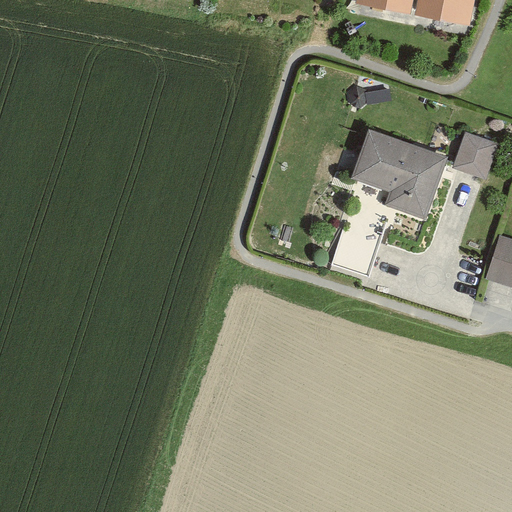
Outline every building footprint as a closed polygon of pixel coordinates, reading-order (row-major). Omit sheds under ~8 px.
[(412,0),(357,0),(357,4),(410,15),(412,0)] [(419,0),(417,17),(472,27),(477,0),(419,0)] [(424,222),(446,157),(367,130),(350,178),(387,191),(381,208),(424,222)] [(500,144),(466,134),(455,170),(489,180),(500,144)] [(511,241),(498,237),(484,280),(511,288),(511,241)]
